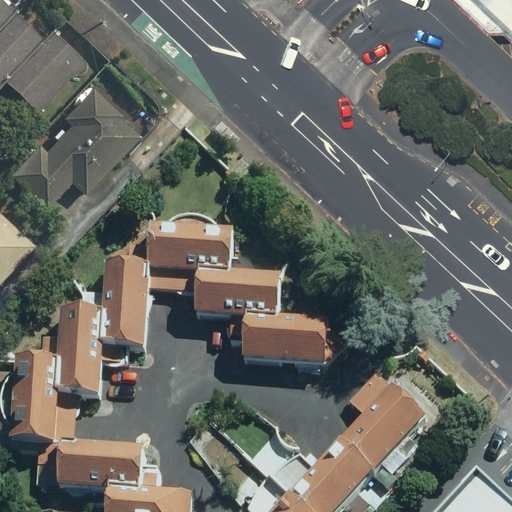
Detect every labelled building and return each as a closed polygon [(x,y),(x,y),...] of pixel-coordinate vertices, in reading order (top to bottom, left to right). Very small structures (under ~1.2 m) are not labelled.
[(0,0),(0,34),(23,9),(12,0),(0,0)] [(511,0),(481,0),(511,28),(511,0)] [(23,9),(0,34),(0,82),(5,88),(52,35),(23,9)] [(64,31),(18,79),(47,107),(93,59),(64,31)] [(67,118),(74,124),(49,151),(42,144),(14,172),(53,209),(76,185),(89,197),(148,136),(97,87),(67,118)] [(0,290),(42,248),(0,207),(0,290)] [(231,348),(252,349),(251,360),(338,366),(341,320),(293,316),(296,275),(242,271),(244,230),(161,226),(159,270),(207,272),(204,313),(233,315),(231,348)] [(199,511),(200,492),(164,491),(165,472),(156,472),(157,446),(81,443),(83,398),(106,399),(106,394),(111,394),(114,343),(155,344),(158,263),(115,262),(114,309),(68,306),(65,340),(49,339),(48,359),(27,357),(22,433),(0,431),(0,451),(43,455),(42,488),(64,489),(64,490),(70,490),(70,488),(115,490),(114,511),(199,511)] [(370,420),(322,472),(303,455),(251,510),(253,511),(347,511),(438,416),(388,370),(354,405),(370,420)] [(490,511),(472,495),(455,511),(490,511)]
